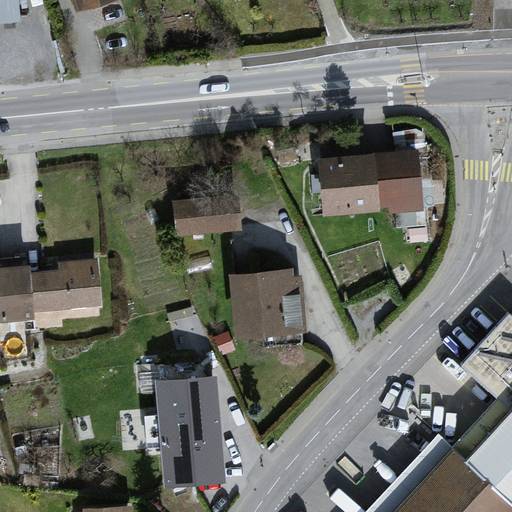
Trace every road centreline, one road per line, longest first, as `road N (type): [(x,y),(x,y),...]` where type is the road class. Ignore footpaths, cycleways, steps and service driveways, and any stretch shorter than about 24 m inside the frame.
road 1 (tertiary): [(511,74),(504,153),(480,250),(456,289),(302,450),(256,511)]
road 2 (primary): [(511,73),(0,118)]
